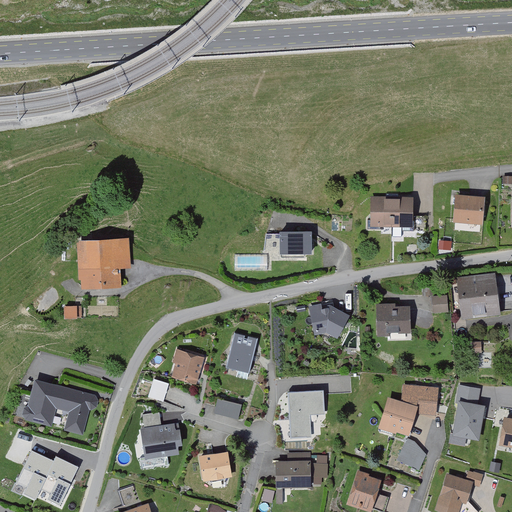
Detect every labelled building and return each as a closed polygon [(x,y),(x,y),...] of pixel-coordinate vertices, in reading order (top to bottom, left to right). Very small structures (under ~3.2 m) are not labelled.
[(414,231),(414,230),(426,230),(426,215),(411,215),(411,199),(399,199),(400,194),(387,194),(387,199),(380,199),(380,202),(373,202),(373,220),(368,220),(368,229),(380,229),(380,224),(403,224),(403,231),(414,231)] [(454,198),(453,199),(453,204),(456,204),(455,219),(481,221),(483,198),(457,196),(457,198),(454,198)] [(99,207),(107,213),(112,207),(105,200),(99,207)] [(61,240),(62,262),(83,260),(85,287),(99,286),(99,290),(105,290),(105,285),(117,284),(116,258),(128,257),(127,238),(83,241),(82,231),(72,231),(72,239),(61,240)] [(311,252),(311,232),(280,232),(281,252),(296,252),(296,257),(304,256),(304,252),(311,252)] [(461,280),(466,316),(500,311),(499,301),(501,301),(499,286),(497,286),(495,275),(461,280)] [(423,286),(423,295),(432,295),(432,286),(423,286)] [(434,298),(435,312),(449,311),(448,297),(434,298)] [(393,304),(378,305),(379,334),(388,334),(388,330),(411,330),(410,319),(408,319),(408,308),(393,308),(393,304)] [(337,335),(347,317),(330,307),(320,309),(319,305),(311,307),(316,332),(327,329),(337,335)] [(66,308),(66,320),(82,319),(82,308),(66,308)] [(258,338),(257,338),(256,341),(234,335),(235,332),(234,332),(226,367),(227,367),(227,364),(249,370),(248,373),(249,373),(258,338)] [(482,352),(481,343),(472,343),(473,352),(477,352),(482,352)] [(175,361),(178,362),(173,375),(195,382),(202,358),(178,351),(175,361)] [(96,400),(94,397),(36,381),(29,406),(26,409),(24,414),(27,417),(50,424),(55,406),(71,410),(67,428),(81,432),(88,407),(91,407),(95,405),(96,400)] [(403,403),(389,399),(380,428),(394,432),(395,428),(408,432),(414,411),(419,412),(419,410),(434,411),(436,389),(404,386),(403,403)] [(167,392),(153,388),(150,398),(159,401),(164,402),(167,392)] [(314,411),(325,411),(324,389),(288,391),(290,438),(307,437),(305,405),(314,404),(314,411)] [(218,399),(215,413),(239,419),(242,405),(218,399)] [(484,408),(460,403),(454,435),(478,440),(484,408)] [(314,404),(305,405),(307,437),(312,437),(310,412),(314,411),(314,404)] [(511,443),(511,415),(510,415),(509,419),(507,419),(503,442),(511,443)] [(176,443),(180,442),(177,425),(147,429),(148,435),(144,436),(147,456),(153,455),(154,458),(162,457),(162,454),(177,452),(176,443)] [(414,443),(406,439),(397,460),(419,470),(425,455),(419,452),(420,448),(413,445),(414,443)] [(55,461),(32,450),(16,483),(27,488),(23,495),(36,501),(41,489),(55,461)] [(227,452),(201,457),(204,479),(209,478),(211,481),(223,479),(224,476),(231,475),(227,452)] [(283,502),(283,482),(298,482),(298,485),(310,484),(309,453),(289,454),(289,463),(277,463),(278,502),(283,502)] [(79,467),(57,456),(55,461),(41,489),(52,494),(48,501),(61,507),(79,467)] [(314,475),(327,476),(328,465),(315,465),(314,475)] [(360,471),(359,474),(358,473),(349,503),(361,507),(361,505),(384,511),(389,496),(375,492),(379,480),(368,477),(369,473),(360,471)] [(471,483),(472,482),(480,484),(483,475),(476,472),(475,473),(470,472),(467,480),(448,474),(437,509),(445,511),(451,506),(458,508),(461,499),(469,502),(475,484),(471,483)] [(127,511),(148,511),(147,506),(143,507),(142,504),(137,505),(138,509),(131,511),(129,504),(138,501),(133,486),(119,490),(124,505),(127,504),(129,511),(127,511)] [(274,491),(265,489),(262,499),(272,502),(274,491)]
